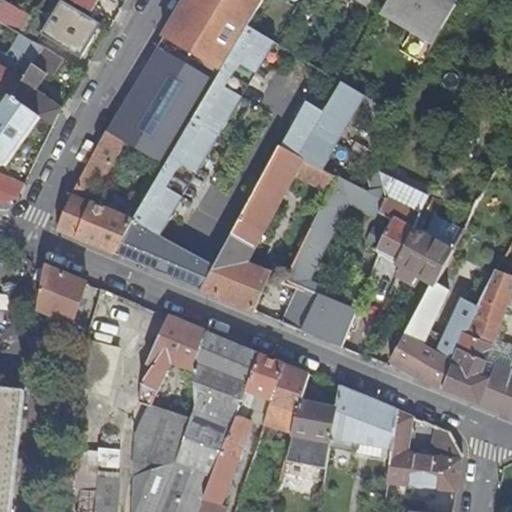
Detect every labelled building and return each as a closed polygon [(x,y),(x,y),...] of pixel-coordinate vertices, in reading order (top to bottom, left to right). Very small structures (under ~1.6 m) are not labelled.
[(28,13),(5,0),(0,0),(0,21),(15,31),(17,32),(26,15),(28,13)] [(81,59),(102,24),(61,0),(46,0),(40,11),(52,18),(42,35),(81,59)] [(71,0),(93,13),(100,0),(71,0)] [(185,0),(164,36),(180,45),(182,47),(197,56),(206,61),(202,69),(218,77),(249,25),(263,0),(185,0)] [(388,0),(382,11),(408,26),(424,0),(388,0)] [(424,0),(408,26),(433,41),(455,4),(447,0),(424,0)] [(35,43),(41,31),(30,25),(33,18),(26,15),(17,32),(21,34),(35,43)] [(0,52),(2,54),(15,31),(0,21),(0,52)] [(264,63),(276,42),(249,25),(218,77),(167,164),(135,219),(115,254),(141,264),(160,272),(170,276),(203,290),(216,265),(172,240),(163,235),(175,214),(185,197),(184,197),(180,194),(168,187),(182,164),(193,171),(198,174),(208,157),(234,113),(244,97),(243,97),(239,94),(227,87),(240,64),(252,71),(257,73),(258,74),(264,63)] [(21,34),(17,32),(15,31),(2,54),(7,57),(21,34)] [(0,94),(9,99),(0,111),(0,161),(6,166),(40,117),(11,97),(33,67),(46,49),(35,43),(21,34),(7,57),(2,54),(0,52),(0,94)] [(109,130),(167,164),(218,77),(202,69),(206,61),(197,56),(182,47),(174,61),(166,56),(171,48),(176,52),(180,45),(164,36),(156,50),(112,125),(109,130)] [(171,48),(166,56),(174,61),(182,47),(180,45),(176,52),(171,48)] [(48,76),(60,58),(46,49),(33,67),(11,97),(40,117),(55,126),(62,109),(37,93),(48,76)] [(240,64),(227,87),(239,94),(243,97),(257,73),(252,71),(240,64)] [(295,127),(284,148),(304,159),(326,171),(339,144),(365,95),(342,82),(326,112),(308,102),(295,127)] [(73,196),(59,232),(115,254),(135,219),(99,206),(105,195),(100,192),(129,144),(108,132),(105,137),(73,196)] [(295,175),(304,159),(284,148),(282,147),(216,265),(203,290),(224,299),(255,312),(264,288),(262,288),(268,273),(246,264),(289,186),(290,186),(295,175)] [(295,175),(330,195),(339,178),(326,171),(304,159),(295,175)] [(180,194),(184,197),(198,174),(193,171),(182,164),(168,187),(180,194)] [(379,253),(404,267),(404,266),(399,263),(428,198),(379,173),(383,186),(385,195),(389,197),(382,211),(396,219),(379,253)] [(0,174),(0,205),(19,199),(23,191),(26,185),(2,174),(2,175),(0,174)] [(370,195),(339,178),(330,195),(312,229),(284,283),(298,289),(306,292),(317,296),(300,331),(314,336),(335,345),(341,348),(349,331),(349,329),(356,311),(325,298),(328,290),(310,281),(352,202),(369,211),(372,206),(382,211),(389,197),(385,195),(383,186),(370,195)] [(443,202),(429,196),(428,198),(399,263),(404,266),(404,267),(399,275),(415,284),(419,277),(433,284),(435,285),(437,282),(465,230),(438,216),(443,202)] [(493,247),(475,274),(492,283),(498,273),(507,255),(493,247)] [(75,324),(89,284),(47,267),(41,311),(75,324)] [(486,368),(493,348),(511,296),(511,277),(498,273),(492,283),(479,308),(454,364),(451,372),(445,390),(445,391),(511,418),(511,377),(511,369),(496,363),(493,371),(486,368)] [(463,299),(479,308),(492,283),(475,274),(463,299)] [(479,308),(463,299),(437,354),(425,346),(448,289),(437,282),(435,285),(433,284),(392,362),(419,377),(429,384),(445,390),(451,372),(454,364),(479,308)] [(283,322),(283,323),(300,331),(317,296),(306,292),(298,289),(286,316),(282,314),(279,320),(283,322)] [(209,333),(188,325),(169,319),(149,364),(155,366),(142,387),(139,403),(152,408),(153,407),(154,407),(173,365),(194,373),(209,333)] [(262,355),(209,333),(194,373),(197,375),(198,410),(194,422),(182,457),(181,460),(178,464),(136,477),(133,511),(200,511),(205,501),(262,355)] [(110,396),(121,348),(91,341),(77,397),(88,400),(89,392),(110,396)] [(77,376),(82,355),(59,348),(53,369),(77,376)] [(496,363),(511,369),(511,355),(493,348),(486,368),(493,371),(496,363)] [(223,507),(254,421),(248,419),(256,396),(274,402),(286,365),(262,355),(205,501),(223,507)] [(173,365),(154,407),(194,422),(198,410),(197,375),(194,373),(173,365)] [(267,425),(294,434),(303,402),(310,374),(286,365),(274,402),(267,425)] [(346,448),(359,450),(360,444),(386,448),(394,449),(399,411),(351,391),(342,387),(338,410),(333,439),(331,447),(345,449),(346,448)] [(10,511),(24,391),(0,389),(0,511),(10,511)] [(248,419),(254,421),(267,425),(274,402),(256,396),(248,419)] [(287,463),(327,471),(331,447),(333,439),(338,410),(303,402),(294,434),(287,463)] [(194,422),(154,407),(153,407),(152,408),(138,435),(136,478),(136,477),(178,464),(181,460),(182,457),(194,422)] [(409,452),(414,417),(399,411),(394,449),(390,483),(457,493),(463,455),(450,432),(436,426),(431,456),(409,452)] [(384,463),(386,448),(360,444),(359,450),(358,459),(384,463)] [(116,511),(122,448),(120,450),(102,448),(101,451),(94,451),(87,457),(81,511),(74,511),(62,510),(61,511),(116,511)] [(227,511),(229,509),(223,507),(205,501),(200,511),(227,511)]
